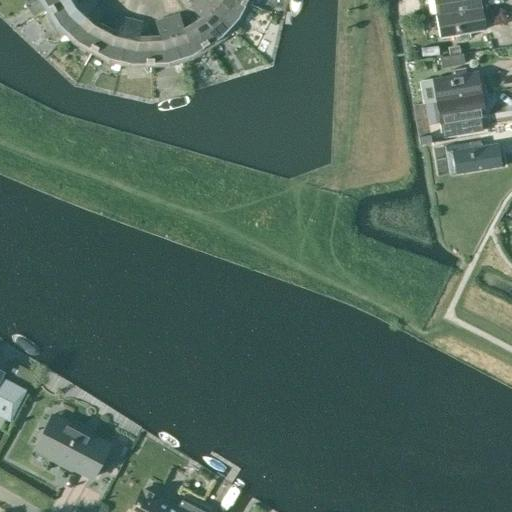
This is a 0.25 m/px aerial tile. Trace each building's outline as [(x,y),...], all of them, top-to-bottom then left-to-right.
[(45,11),(63,0),(38,0),(43,7),(37,10),(41,16),(46,13),(45,11)] [(79,0),(76,4),(73,0),(63,0),(45,11),(46,13),(55,27),(65,36),(96,2),(94,0),(79,0)] [(191,23),(207,49),(223,39),(231,30),(199,0),(195,0),(189,8),(200,18),(191,23)] [(199,0),(231,30),(240,21),(248,4),(240,0),(199,0)] [(432,0),(435,15),(484,7),(483,0),(432,0)] [(96,2),(65,36),(60,41),(64,45),(69,40),(73,44),(90,53),(104,26),(95,21),(105,10),(96,2)] [(486,16),(484,7),(435,15),(439,38),(458,34),(459,40),(469,38),(468,33),(484,30),(482,17),(486,16)] [(166,18),(179,62),(191,59),(207,49),(191,23),(182,28),(178,14),(166,18)] [(118,64),(129,19),(116,16),(113,31),(104,26),(90,53),(106,61),(114,63),(112,70),(118,72),(119,64),(118,64)] [(148,36),(149,66),(168,66),(179,62),(166,18),(154,22),(158,36),(148,36)] [(141,22),(129,19),(118,64),(119,64),(130,67),(149,66),(148,36),(138,37),(141,22)] [(448,54),(459,53),(458,46),(447,48),(448,54)] [(462,54),(439,58),(441,68),(463,64),(462,54)] [(450,76),(431,79),(431,80),(418,82),(422,103),(435,102),(484,93),(483,84),(478,84),(476,72),(461,74),(460,69),(449,71),(450,76)] [(484,93),(435,102),(439,124),(457,121),(458,126),(469,124),(468,119),(484,116),(482,104),(486,103),(484,93)] [(455,174),(504,166),(502,156),(498,157),(496,144),(480,146),(479,141),(469,143),(470,148),(451,151),(455,174)] [(0,413),(8,417),(22,390),(0,378),(0,413)] [(108,446),(77,430),(51,416),(35,445),(50,453),(47,458),(70,470),(71,468),(91,478),(108,446)] [(194,511),(180,504),(177,510),(142,492),(142,491),(141,490),(129,511),(194,511)]
